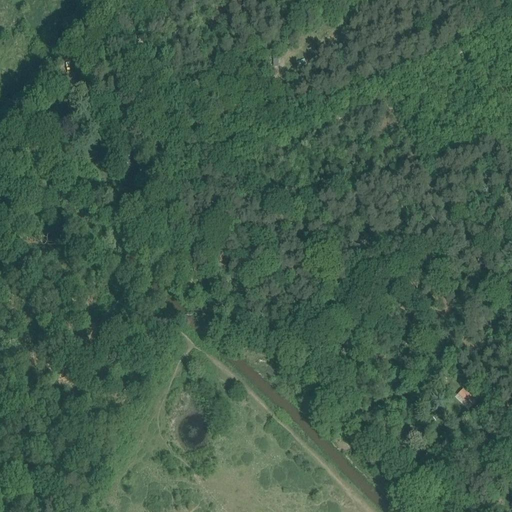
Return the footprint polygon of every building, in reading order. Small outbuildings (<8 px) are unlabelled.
[(277,1),(277,9),(287,10),(287,2),(277,1)] [(57,79),(58,80),(65,87),(72,92),(73,91),(75,89),(78,91),(76,93),(80,98),(85,92),(80,88),(79,90),(61,74),(60,75),(59,74),(58,75),(59,76),(57,79)] [(114,119),(110,124),(119,129),(122,124),(114,119)] [(11,131),(16,136),(20,133),(16,127),(11,131)] [(160,152),(157,162),(162,164),(166,154),(160,152)] [(115,163),(116,163),(120,165),(121,164),(123,165),(120,171),(119,172),(125,175),(129,168),(133,171),(137,165),(132,162),(135,158),(132,157),(133,156),(129,154),(129,155),(126,154),(124,158),(119,155),(115,163)] [(356,331),(348,326),(341,337),(348,342),(356,331)] [(346,345),(338,356),(343,359),(350,348),(346,345)] [(471,406),(475,401),(474,400),(477,397),(472,393),(469,396),(468,395),(470,393),(469,393),(467,394),(463,390),(459,394),(471,406)] [(472,412),(477,417),(484,410),(479,406),(472,412)] [(504,487),(511,484),(511,477),(502,482),(504,487)]
